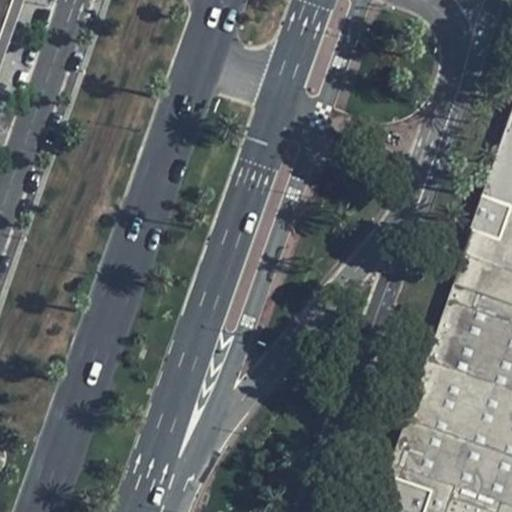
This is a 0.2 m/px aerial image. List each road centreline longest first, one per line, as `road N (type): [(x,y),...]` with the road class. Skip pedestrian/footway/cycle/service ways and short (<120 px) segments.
road 1 (primary): [(209,29),(35,511)]
road 2 (primary): [(133,511),(261,147)]
road 3 (secondary): [(74,0),(0,213)]
road 4 (primary): [(261,147),(314,0)]
road 5 (primary): [(261,147),(255,122),(299,0)]
